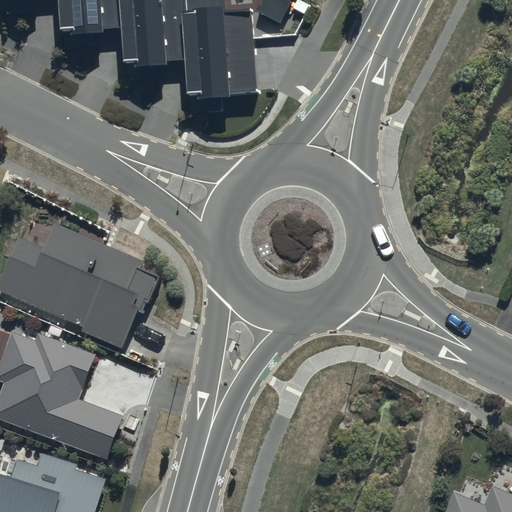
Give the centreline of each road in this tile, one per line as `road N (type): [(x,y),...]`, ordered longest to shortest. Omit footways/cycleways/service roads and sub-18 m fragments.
road 1 (residential): [(219,249),(98,162),(81,135)]
road 2 (tertiary): [(204,444),(202,390),(227,272)]
road 3 (tertiary): [(483,357),(447,353),(317,307)]
road 4 (residential): [(81,135),(249,177)]
road 5 (tertiary): [(366,234),(412,291),(467,330),(483,357)]
road 6 (tertiary): [(271,167),(379,41)]
road 7 (tertiary): [(299,311),(248,370),(204,444)]
road 8 (tertiary): [(379,41),(356,200)]
